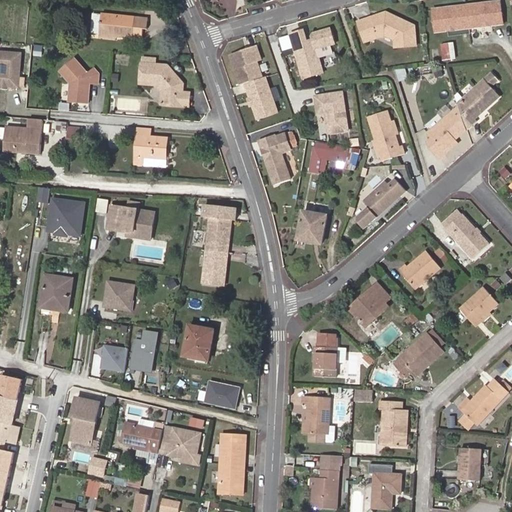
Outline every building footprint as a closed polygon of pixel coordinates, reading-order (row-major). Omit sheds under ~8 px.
[(501,26),(497,4),(437,10),(440,32),(449,31),(450,29),(453,29),(454,31),(484,28),(485,26),(488,25),(489,27),(501,26)] [(88,31),(98,32),(100,14),(91,13),(88,31)] [(379,19),(375,17),(358,22),(362,38),(374,35),(373,33),(375,33),(377,32),(394,41),(395,49),(416,47),(414,27),(386,13),(384,14),(382,18),(379,19)] [(98,32),(115,34),(141,37),(142,29),(146,29),(147,19),(100,14),(98,32)] [(334,40),(329,27),(314,32),(312,37),(313,41),(308,43),(303,31),(291,35),(304,78),(323,72),(315,47),(334,40)] [(443,60),(451,60),(450,51),(452,50),(451,44),(435,46),(437,58),(442,57),(443,60)] [(36,46),(35,56),(44,57),(44,53),(52,54),(52,48),(36,46)] [(246,82),(264,76),(258,60),(260,60),(256,46),(232,54),(231,58),(240,84),(246,82)] [(23,53),(0,51),(0,85),(3,86),(3,83),(7,84),(8,86),(20,87),(23,53)] [(62,70),(74,82),(72,101),(91,102),(93,88),(90,88),(90,83),(93,83),(101,84),(103,73),(97,67),(90,73),(77,57),(62,70)] [(168,65),(142,63),(141,83),(158,85),(163,90),(166,93),(173,94),(172,105),(183,106),(184,91),(185,82),(176,74),(173,75),(168,70),(168,65)] [(176,74),(168,65),(168,70),(173,75),(176,74)] [(250,96),(253,104),(258,117),(277,110),(266,75),(264,76),(246,82),(250,96)] [(466,105),(461,109),(459,106),(428,134),(432,138),(428,142),(429,150),(438,160),(445,154),(443,151),(455,141),(467,130),(476,122),(475,120),(499,99),(491,89),(498,82),(492,75),(484,81),(463,100),(466,105)] [(166,93),(163,90),(162,104),(172,105),(173,94),(166,93)] [(191,92),(184,91),(183,106),(190,106),(191,92)] [(329,132),(349,128),(342,91),(317,96),(320,113),(326,112),(329,132)] [(463,100),(458,104),(459,106),(461,109),(466,105),(463,100)] [(388,113),(369,118),(376,142),(381,159),(382,162),(405,155),(402,147),(399,147),(395,134),(391,123),(388,113)] [(40,130),(41,120),(28,119),(28,129),(40,130)] [(68,132),(68,122),(57,122),(57,132),(68,132)] [(28,129),(4,127),(2,152),(38,154),(40,130),(28,129)] [(151,137),(152,129),(139,128),(138,136),(151,137)] [(270,155),(266,157),(275,182),(290,177),(282,151),(291,148),(285,131),(275,134),(275,132),(259,138),(262,147),(267,145),(270,155)] [(136,156),(145,157),(166,159),(168,139),(151,137),(138,136),(136,156)] [(355,170),(359,148),(314,140),(309,169),(325,172),(327,158),(339,160),(338,167),(355,170)] [(443,151),(445,154),(457,144),(455,141),(443,151)] [(262,147),(266,157),(270,155),(267,145),(262,147)] [(145,157),(136,156),(135,164),(144,165),(166,167),(166,159),(145,157)] [(506,178),(511,172),(506,166),(500,171),(506,178)] [(366,229),(408,191),(397,180),(390,186),(386,182),(364,202),(370,208),(359,218),(359,222),(366,229)] [(50,190),(39,188),(37,203),(48,204),(50,190)] [(108,214),(109,201),(98,199),(97,213),(108,214)] [(86,204),(54,200),(51,228),(54,228),(53,232),(57,233),(59,236),(66,236),(69,234),(82,236),(86,204)] [(202,283),(225,285),(232,218),(234,218),(234,210),(232,210),(232,205),(205,202),(204,215),(209,216),(202,283)] [(156,214),(112,208),(108,231),(127,234),(129,233),(135,234),(134,239),(152,241),(156,214)] [(446,223),(450,227),(465,212),(462,208),(446,223)] [(323,245),(329,216),(304,211),(298,240),(323,245)] [(465,212),(450,227),(475,255),(491,241),(466,212),(465,212)] [(404,270),(420,288),(444,266),(431,250),(413,266),(410,264),(404,270)] [(501,276),(506,282),(511,277),(511,275),(508,270),(501,276)] [(74,279),(46,275),(42,308),(69,312),(74,279)] [(129,308),(133,280),(106,275),(101,304),(129,308)] [(499,278),(494,282),(499,288),(504,284),(499,278)] [(368,326),(391,306),(387,301),(392,296),(381,282),(352,308),(368,326)] [(500,302),(487,286),(462,308),(478,326),(491,314),(489,312),(500,302)] [(215,331),(191,326),(185,356),(210,361),(215,331)] [(143,341),(157,344),(159,333),(144,331),(143,341)] [(414,372),(442,348),(429,334),(396,363),(408,377),(414,372)] [(315,374),(337,376),(339,361),(340,346),(341,338),(321,336),(320,344),(318,343),(315,374)] [(134,369),(138,369),(143,341),(139,341),(134,369)] [(143,341),(138,369),(152,372),(157,344),(143,341)] [(347,362),(349,347),(340,346),(339,361),(347,362)] [(130,352),(106,348),(103,372),(126,376),(130,352)] [(445,353),(442,348),(414,372),(418,377),(445,353)] [(368,352),(362,357),(371,366),(376,360),(368,352)] [(23,379),(0,373),(0,374),(0,394),(18,399),(23,379)] [(479,402),(468,415),(478,426),(509,393),(496,381),(491,387),(489,385),(475,399),(479,402)] [(234,409),(239,389),(209,382),(204,402),(234,409)] [(21,400),(0,394),(0,422),(14,426),(21,400)] [(305,404),(304,418),(303,432),(306,432),(306,441),(321,442),(321,440),(322,433),(325,433),(327,398),(299,396),(299,404),(305,404)] [(99,403),(75,398),(71,417),(77,418),(75,426),(73,425),(70,440),(90,444),(99,403)] [(463,411),(468,415),(479,402),(475,399),(463,411)] [(404,431),(407,431),(408,412),(402,411),(402,404),(381,403),(380,412),(384,412),(383,437),(386,438),(385,448),(403,449),(404,431)] [(457,414),(448,414),(448,427),(457,427),(457,414)] [(152,427),(153,421),(139,417),(137,424),(152,427)] [(134,444),(150,448),(154,428),(152,427),(137,424),(124,422),(120,441),(134,444)] [(158,449),(158,451),(181,455),(187,456),(196,451),(200,433),(172,427),(163,425),(162,429),(158,449)] [(158,449),(162,429),(154,428),(150,448),(158,449)] [(218,433),(216,491),(241,492),(242,475),(238,475),(238,463),(238,452),(243,452),(243,434),(218,433)] [(459,479),(480,480),(482,448),(461,447),(459,479)] [(199,453),(196,451),(187,456),(181,455),(180,460),(197,464),(199,453)] [(340,471),(341,456),(325,455),(324,470),(340,471)] [(105,462),(92,459),(89,474),(102,477),(105,462)] [(312,507),(339,508),(340,471),(324,470),(323,478),(317,477),(316,488),(313,488),(312,507)] [(115,483),(129,484),(130,472),(116,471),(115,483)] [(392,508),(393,493),(401,493),(402,475),(376,473),(375,507),(392,508)] [(89,479),(87,497),(99,498),(101,480),(89,479)] [(103,481),(102,488),(112,490),(114,483),(103,481)] [(139,492),(135,510),(144,511),(145,511),(149,494),(139,492)] [(172,511),(176,511),(179,502),(161,498),(159,509),(172,511)] [(54,501),(53,508),(72,511),(74,505),(54,501)]
